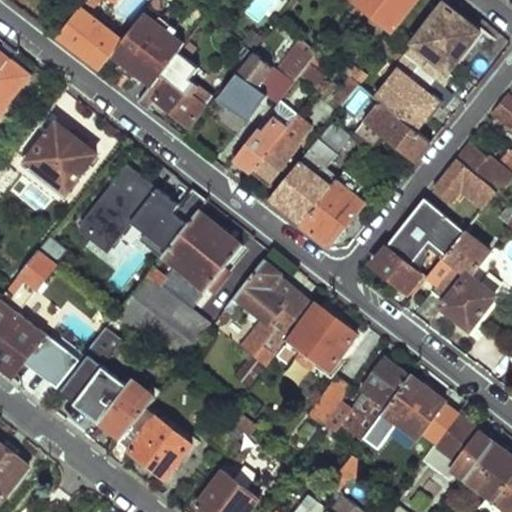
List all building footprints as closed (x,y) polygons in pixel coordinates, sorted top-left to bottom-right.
[(89,13),(98,0),(87,0),(82,8),(89,13)] [(357,0),(356,1),(365,8),(392,30),(415,0),(357,0)] [(448,0),(440,0),(408,41),(428,57),(420,68),(437,81),(440,83),(483,27),(448,0)] [(356,1),(347,12),(356,20),(365,8),(356,1)] [(123,39),(111,55),(153,88),(162,75),(186,44),(171,33),(175,27),(147,6),(123,39)] [(82,8),(56,38),(99,71),(111,55),(123,39),(89,13),(82,8)] [(317,52),(335,66),(350,78),(352,80),(359,72),(323,44),(317,52)] [(0,73),(13,57),(0,46),(0,73)] [(253,51),(218,98),(247,120),(266,96),(261,92),(265,86),(260,82),(272,65),(253,51)] [(317,52),(301,74),(318,88),(335,66),(317,52)] [(13,57),(0,73),(0,110),(32,72),(13,57)] [(398,72),(377,99),(378,100),(417,130),(439,102),(427,94),(437,81),(420,68),(417,65),(407,78),(398,72)] [(153,88),(141,104),(148,109),(156,100),(190,124),(211,95),(174,67),(165,77),(162,75),(153,88)] [(265,86),(261,92),(266,96),(277,104),(293,84),(277,71),(265,86)] [(350,78),(334,98),(345,106),(351,97),(360,86),(352,80),(350,78)] [(351,97),(370,111),(378,100),(377,99),(360,86),(351,97)] [(494,113),(511,128),(511,150),(502,161),(511,169),(511,96),(509,94),(494,113)] [(370,111),(356,130),(369,140),(378,147),(386,136),(418,161),(433,143),(417,130),(378,100),(370,111)] [(287,127),(252,170),(269,184),(293,155),(289,151),(310,124),(297,114),(287,127)] [(258,129),(236,158),(252,170),(287,127),(277,117),(263,133),(258,129)] [(60,120),(30,159),(69,190),(100,152),(60,120)] [(321,135),(270,199),(300,223),(330,186),(308,168),(328,140),(321,135)] [(458,159),(492,187),(498,192),(508,182),(501,176),(504,170),(471,142),(458,159)] [(12,158),(0,172),(0,173),(8,180),(20,165),(12,158)] [(458,159),(435,188),(452,202),(463,189),(479,201),(492,187),(458,159)] [(172,213),(179,205),(129,165),(77,228),(109,253),(134,223),(168,251),(188,226),(172,213)] [(336,179),(356,196),(363,187),(343,171),(336,179)] [(330,186),(300,223),(330,247),(366,203),(356,196),(336,179),(330,186)] [(492,187),(479,201),(486,206),(498,192),(492,187)] [(172,213),(188,226),(202,209),(209,201),(193,188),(179,205),(172,213)] [(168,251),(162,258),(205,293),(208,289),(217,296),(235,273),(226,266),(244,244),(202,209),(188,226),(168,251)] [(412,217),(389,246),(428,277),(446,255),(466,231),(461,226),(456,232),(451,229),(430,255),(417,245),(428,231),(412,217)] [(446,255),(455,262),(473,276),(492,250),(466,231),(446,255)] [(389,246),(375,264),(414,295),(428,277),(389,246)] [(0,298),(0,356),(17,370),(49,330),(23,310),(57,265),(38,250),(8,288),(3,294),(0,298)] [(266,259),(230,304),(239,312),(241,309),(238,306),(244,299),(285,332),(311,298),(286,278),(275,292),(273,282),(280,272),(266,259)] [(434,291),(447,300),(443,306),(471,327),(498,296),(473,276),(455,262),(434,291)] [(156,267),(118,314),(181,364),(213,324),(164,285),(170,278),(156,267)] [(319,300),(281,352),(285,354),(288,350),(290,352),(297,342),(332,367),(359,330),(319,300)] [(97,349),(65,390),(103,419),(132,382),(101,358),(104,354),(97,349)] [(358,406),(348,421),(369,437),(370,436),(378,424),(413,374),(387,355),(364,386),(376,396),(364,411),(358,406)] [(55,365),(39,386),(52,396),(74,368),(65,361),(59,368),(55,365)] [(413,374),(378,424),(386,430),(395,417),(400,420),(405,414),(425,428),(446,400),(413,374)] [(132,382),(103,419),(125,435),(150,403),(164,386),(157,382),(153,387),(137,375),(132,382)] [(341,375),(321,403),(334,412),(346,396),(348,393),(354,384),(341,375)] [(330,417),(329,420),(334,424),(339,418),(343,421),(355,403),(346,396),(334,412),(330,417)] [(446,400),(425,428),(442,441),(464,411),(461,410),(460,411),(446,400)] [(125,435),(112,451),(126,462),(136,448),(167,474),(194,441),(150,403),(125,435)] [(437,442),(428,455),(442,465),(452,453),(474,469),(476,466),(494,441),(480,429),(482,427),(464,411),(442,441),(440,444),(437,442)] [(246,415),(240,424),(247,428),(261,439),(268,431),(246,415)] [(230,416),(212,440),(228,453),(247,428),(240,424),(230,416)] [(0,438),(0,496),(2,498),(30,462),(0,438)] [(474,469),(468,476),(490,492),(481,503),(492,511),(508,511),(511,508),(511,454),(494,441),(476,466),(474,469)] [(357,454),(343,471),(350,477),(360,476),(370,463),(357,454)] [(230,468),(202,502),(214,511),(248,511),(263,495),(230,468)] [(283,511),(281,510),(279,511),(326,511),(330,507),(311,493),(297,511),(283,511)] [(367,511),(368,511),(345,493),(330,511),(367,511)]
